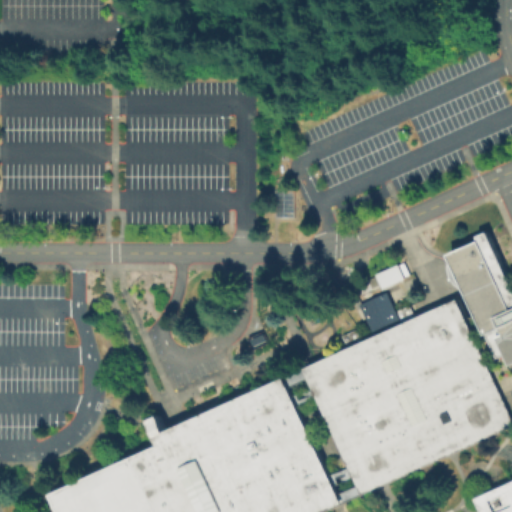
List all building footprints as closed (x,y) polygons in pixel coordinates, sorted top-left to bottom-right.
[(293,217),(293,189),(275,189),(274,217),(293,217)] [(450,250),(479,237),(477,233),(488,228),(511,281),(511,362),(511,363),(506,353),(497,357),(465,285),(461,282),(459,280),(456,277),(454,273),(452,269),(452,264),(452,261),(453,259),(453,257),(450,250)] [(408,276),(402,262),(375,274),(381,288),(408,276)] [(305,367),(367,339),(457,298),(511,420),(511,425),(453,453),(384,484),(362,494),(305,367)] [(0,376),(57,351),(53,343),(59,341),(52,326),(0,348),(0,376)] [(0,418),(72,387),(62,363),(0,389),(0,418)] [(285,376),(248,392),(184,421),(170,428),(154,435),(158,444),(51,493),(59,511),(323,511),(339,505),(343,503),(285,376)] [(482,511),(475,497),(511,480),(511,511),(482,511)]
